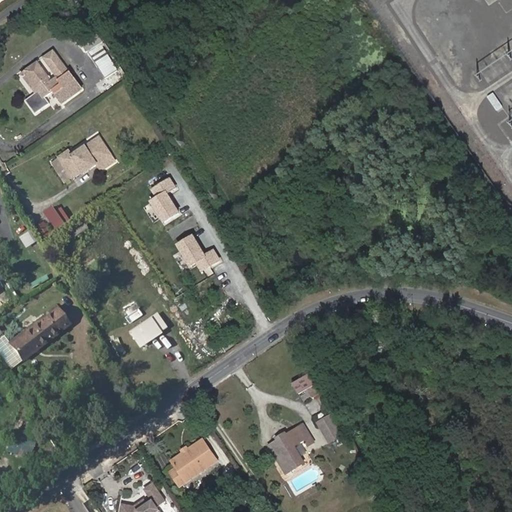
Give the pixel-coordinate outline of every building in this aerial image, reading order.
[(100,45),(87,53),(104,80),(116,72),(100,45)] [(53,92),(62,105),(81,91),(72,78),(62,85),(60,82),(69,75),(53,52),(43,59),(57,79),(52,82),(37,63),(25,72),(39,92),(26,102),(35,115),(49,105),(45,98),(53,92)] [(25,72),(21,75),(39,92),(25,72)] [(502,108),(492,94),(487,98),(497,112),(502,108)] [(58,156),(72,176),(81,170),(89,165),(90,168),(96,164),(101,170),(115,161),(99,137),(72,154),(68,149),(58,156)] [(172,177),(152,190),(158,199),(151,203),(165,224),(182,213),(170,194),(179,188),(172,177)] [(43,221),(34,227),(39,235),(48,230),(43,221)] [(28,231),(18,237),(25,248),(35,242),(28,231)] [(196,264),(201,274),(222,262),(215,250),(206,256),(194,236),(177,246),(189,268),(196,264)] [(56,306),(9,343),(22,360),(69,323),(56,306)] [(158,332),(164,328),(156,315),(129,332),(138,347),(159,333),(158,332)] [(326,406),(307,376),(293,385),(311,415),(326,406)] [(318,423),(329,442),(342,434),(331,415),(318,423)] [(278,442),(270,447),(287,475),(305,464),(295,447),(304,442),(308,448),(315,444),(303,426),(286,436),(285,434),(276,440),(278,442)] [(274,436),(276,440),(285,434),(283,431),(274,436)] [(184,452),(173,460),(179,468),(187,481),(218,459),(204,439),(189,449),(184,452)] [(187,481),(179,468),(173,472),(182,484),(187,481)] [(148,502),(145,498),(135,505),(123,502),(121,511),(162,511),(159,506),(167,499),(154,482),(146,488),(150,494),(153,498),(148,502)]
